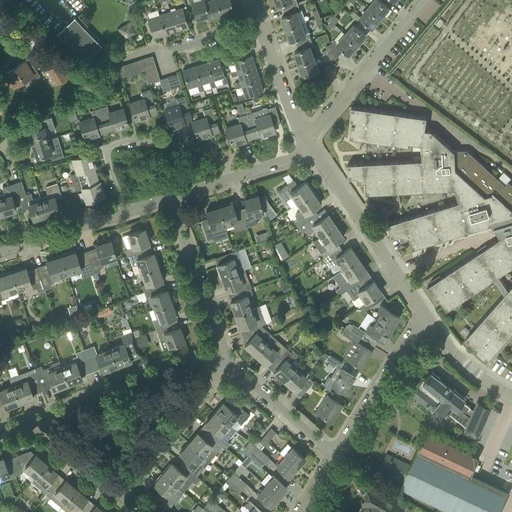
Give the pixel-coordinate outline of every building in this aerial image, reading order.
[(193,0),(188,0),(189,4),(191,4),(196,20),(208,17),(209,17),(203,0),(202,0),(194,3),(193,0)] [(201,0),(202,0),(203,0),(209,17),(208,17),(209,20),(210,19),(222,16),(216,0),(210,0),(207,1),(206,0),(201,0)] [(216,0),(222,16),(233,12),(229,0),(216,0)] [(275,0),(277,6),(282,4),(284,10),(298,5),(296,0),(275,0)] [(382,2),(378,0),(375,0),(369,8),(380,18),(389,8),(382,2)] [(282,17),(286,29),(301,23),(301,24),(306,22),(302,10),(300,11),(298,5),(284,10),(286,15),(282,17)] [(182,7),(170,11),(176,30),(188,26),(182,7)] [(380,18),(369,8),(361,18),(372,27),(380,18)] [(165,34),(176,30),(170,11),(159,15),(165,34)] [(159,15),(147,18),(150,28),(153,37),(165,34),(159,15)] [(330,22),(334,25),(339,20),(335,16),(330,22)] [(102,46),(74,17),(67,23),(65,21),(54,31),(84,63),(102,46)] [(131,21),(118,27),(124,39),(137,33),(131,21)] [(311,39),(309,33),(310,33),(306,22),(301,24),(301,23),(286,29),(290,41),(295,39),(297,44),(311,39)] [(330,31),(334,25),(330,22),(326,27),(330,31)] [(346,35),(358,45),(366,35),(354,25),(346,35)] [(331,45),(333,52),(335,59),(336,59),(344,50),(349,54),(358,45),(346,35),(343,32),(335,41),(334,41),(331,45)] [(313,46),(311,39),(297,44),(299,50),(295,52),(299,64),(314,58),(310,47),(313,46)] [(323,55),(328,53),(333,52),(331,45),(325,46),(327,50),(322,52),(323,55)] [(152,55),(140,59),(141,65),(154,61),(152,55)] [(255,67),(251,55),(233,60),(236,70),(230,72),(231,76),(238,74),(237,73),(255,67)] [(318,70),(314,58),(299,64),(303,76),(318,70)] [(140,59),(134,61),(138,73),(143,71),(141,65),(140,59)] [(225,76),(224,76),(218,59),(206,63),(212,80),(213,80),(221,77),(223,84),(227,82),(225,76)] [(27,62),(25,63),(24,61),(6,73),(9,78),(7,79),(10,85),(13,83),(14,85),(21,80),(24,84),(28,81),(29,82),(39,75),(32,64),(29,66),(27,62)] [(138,73),(134,61),(129,63),(132,75),(138,73)] [(154,61),(141,65),(143,71),(156,67),(154,61)] [(69,76),(66,70),(64,72),(59,63),(47,71),(56,85),(68,78),(67,77),(69,76)] [(123,65),(126,77),(132,75),(129,63),(123,65)] [(212,80),(206,63),(194,66),(200,84),(201,83),(209,81),(211,87),(215,86),(213,80),(212,80)] [(331,64),(324,67),(330,77),(337,73),(331,64)] [(123,65),(117,67),(120,79),(126,77),(123,65)] [(200,84),(194,66),(182,70),(188,87),(197,85),(199,91),(203,90),(201,83),(200,84)] [(117,67),(111,68),(114,81),(120,79),(117,67)] [(157,73),(156,67),(143,71),(145,77),(157,73)] [(258,79),(255,67),(237,73),(238,74),(240,81),(234,83),(235,88),(242,86),(241,84),(258,79)] [(114,81),(111,68),(104,70),(108,83),(114,81)] [(147,83),(159,79),(157,73),(145,77),(147,83)] [(177,74),(171,76),(174,88),(181,86),(177,74)] [(171,76),(165,77),(169,89),(174,88),(171,76)] [(169,89),(165,77),(159,79),(163,91),(169,89)] [(262,91),(258,79),(241,84),(242,86),(244,93),(237,95),(239,100),(245,98),(245,96),(262,91)] [(143,98),(129,103),(135,121),(149,116),(148,115),(156,112),(149,89),(141,92),(143,98)] [(184,96),(175,98),(178,106),(165,110),(167,118),(170,127),(184,123),(183,122),(191,119),(184,96)] [(241,102),(236,104),(239,114),(245,113),(241,102)] [(107,105),(99,108),(106,131),(113,129),(114,130),(128,126),(122,108),(109,112),(107,105)] [(275,106),(266,108),(268,114),(256,118),(253,111),(245,114),(253,137),(260,135),(261,136),(274,132),(272,125),(280,122),(275,106)] [(366,193),(455,189),(461,189),(465,202),(461,203),(460,202),(388,224),(388,223),(387,224),(391,237),(400,235),(402,239),(409,237),(413,248),(491,224),(494,228),(493,229),(494,229),(498,234),(497,234),(497,235),(498,234),(501,238),(428,286),(427,286),(437,302),(439,300),(446,311),(511,266),(511,184),(508,181),(505,185),(467,150),(454,150),(432,130),(425,129),(427,117),(426,117),(426,118),(352,107),(353,107),(352,106),(349,121),(356,122),(356,124),(352,124),(350,137),(408,146),(409,143),(421,144),(422,160),(348,164),(348,163),(347,164),(348,178),(357,177),(358,182),(366,182),(366,193)] [(205,117),(191,121),(197,139),(211,134),(211,133),(218,131),(211,107),(203,110),(205,117)] [(98,134),(106,131),(99,108),(91,111),(93,118),(79,122),(85,139),(99,135),(98,134)] [(240,123),(235,125),(226,128),(231,145),(245,141),(245,140),(253,137),(245,114),(237,116),(240,123)] [(28,131),(32,144),(50,138),(48,131),(54,129),(51,116),(37,121),(39,127),(28,131)] [(51,138),(50,138),(32,144),(36,157),(47,153),(49,160),(63,155),(59,143),(57,136),(51,138)] [(68,184),(73,183),(96,175),(93,167),(95,167),(90,153),(73,159),(77,172),(70,174),(71,176),(66,178),(68,184)] [(98,183),(96,175),(73,183),(75,190),(82,188),(86,202),(104,196),(99,182),(98,183)] [(294,180),(278,191),(285,201),(288,199),(292,206),(297,203),(313,192),(305,181),(298,186),(294,180)] [(33,199),(30,192),(25,194),(21,181),(15,183),(19,196),(18,197),(22,209),(29,207),(33,219),(46,215),(40,197),(33,199)] [(12,199),(18,197),(19,196),(15,183),(2,187),(4,193),(0,194),(0,204),(3,214),(16,210),(12,199)] [(55,200),(62,197),(57,183),(45,187),(47,194),(40,197),(46,215),(58,211),(55,200)] [(315,215),(311,209),(320,203),(313,192),(297,203),(302,210),(295,215),(298,219),(295,221),(299,227),(315,215)] [(247,209),(241,211),(246,226),(256,223),(254,215),(262,212),(260,204),(257,194),(244,198),(247,209)] [(235,230),(246,226),(241,211),(235,213),(231,202),(218,207),(224,225),(232,222),(235,230)] [(269,204),(263,209),(267,221),(276,214),(269,204)] [(219,235),(216,227),(224,225),(218,207),(206,211),(208,218),(201,221),(207,239),(219,235)] [(320,235),(335,225),(328,214),(319,220),(315,215),(299,227),(302,232),(305,230),(308,233),(315,228),(320,235)] [(334,242),(343,236),(335,225),(320,235),(313,240),(318,247),(324,257),(338,248),(334,242)] [(149,248),(147,242),(149,242),(144,228),(128,234),(132,247),(125,250),(127,256),(128,256),(135,253),(149,248)] [(97,249),(87,253),(93,273),(100,271),(99,267),(103,266),(102,262),(116,257),(113,249),(110,239),(95,244),(97,249)] [(281,259),(289,255),(281,240),(274,244),(281,259)] [(358,258),(350,247),(341,253),(338,248),(324,257),(327,261),(325,262),(328,266),(330,265),(330,266),(337,261),(342,269),(358,258)] [(151,253),(149,248),(135,253),(128,256),(135,274),(141,272),(158,266),(153,252),(151,253)] [(216,265),(221,277),(244,269),(237,250),(215,258),(217,264),(216,265)] [(82,277),(93,273),(87,253),(76,256),(75,251),(60,256),(66,273),(80,269),(82,277)] [(48,266),(37,269),(44,289),(51,287),(49,283),(53,282),(52,278),(66,273),(60,256),(46,260),(48,266)] [(366,269),(358,258),(342,269),(332,276),(340,287),(335,290),(339,295),(347,290),(360,280),(357,275),(366,269)] [(162,279),(158,266),(141,272),(146,284),(141,285),(144,292),(149,290),(162,285),(160,279),(162,279)] [(38,292),(44,289),(37,269),(27,272),(25,267),(11,272),(17,289),(30,285),(32,289),(36,288),(38,292)] [(228,290),(230,296),(250,288),(251,288),(244,269),(221,277),(226,290),(228,290)] [(0,303),(1,303),(0,299),(4,298),(2,294),(17,289),(11,272),(0,275),(0,303)] [(365,302),(369,299),(381,291),(373,280),(364,286),(360,280),(347,290),(353,299),(354,298),(359,305),(365,301),(365,302)] [(288,283),(281,287),(284,293),(291,289),(288,283)] [(171,303),(166,290),(164,290),(162,285),(149,290),(144,292),(146,298),(150,296),(155,309),(171,303)] [(475,347),(474,349),(487,361),(511,332),(511,286),(466,338),(465,338),(475,347)] [(252,294),(250,288),(230,296),(232,301),(230,301),(234,314),(251,309),(247,296),(252,294)] [(381,291),(369,299),(373,305),(385,297),(381,291)] [(176,316),(171,303),(155,309),(158,317),(152,319),(156,329),(176,322),(174,317),(176,316)] [(377,319),(391,328),(398,316),(381,305),(377,311),(381,313),(377,319)] [(259,306),(251,309),(234,314),(239,328),(241,327),(243,332),(260,326),(265,324),(259,306)] [(97,310),(96,314),(100,317),(105,315),(103,308),(97,310)] [(383,340),(391,328),(377,319),(373,326),(369,324),(366,329),(383,340)] [(178,327),(176,322),(156,329),(160,341),(158,341),(161,350),(169,348),(168,346),(184,340),(180,327),(178,327)] [(365,333),(352,324),(348,330),(360,337),(361,338),(365,333)] [(244,345),(254,355),(268,340),(273,337),(260,326),(243,332),(246,342),(244,345)] [(371,351),(358,343),(357,342),(360,337),(348,330),(344,327),(341,333),(351,340),(342,355),(348,359),(361,367),(371,351)] [(138,329),(131,331),(133,337),(140,335),(138,329)] [(129,356),(139,352),(133,337),(131,331),(120,335),(123,343),(109,348),(116,366),(130,360),(129,356)] [(286,349),(273,337),(268,340),(254,355),(265,364),(266,363),(270,367),(286,349)] [(93,345),(82,350),(90,370),(100,366),(102,371),(116,366),(109,348),(96,353),(93,345)] [(273,372),(283,381),(295,368),(290,363),(296,357),(286,349),(270,367),(274,370),(273,372)] [(74,361),(61,366),(68,384),(82,379),(80,374),(90,370),(82,350),(76,352),(77,356),(73,357),(74,361)] [(325,359),(328,355),(325,352),(323,355),(322,354),(317,359),(321,363),(325,359)] [(329,354),(328,355),(325,359),(337,366),(339,368),(342,363),(329,354)] [(40,366),(34,368),(41,388),(52,385),(54,390),(68,384),(61,366),(47,372),(45,368),(41,369),(40,366)] [(41,388),(34,368),(27,371),(28,374),(24,376),(26,380),(12,385),(19,403),(33,397),(31,392),(41,388)] [(306,377),(295,368),(283,381),(294,390),(306,377)] [(344,393),(354,377),(346,372),(342,369),(335,381),(329,377),(328,377),(327,378),(325,381),(325,382),(323,386),(329,390),(332,385),(344,393)] [(464,432),(467,434),(477,438),(485,418),(472,413),(455,400),(459,395),(430,373),(426,378),(424,377),(423,379),(416,373),(404,388),(432,410),(433,408),(434,409),(435,407),(444,414),(446,412),(466,427),(464,432)] [(308,377),(296,392),(300,396),(313,382),(308,377)] [(0,404),(3,403),(5,408),(19,403),(12,385),(0,389),(0,404)] [(43,395),(44,402),(52,400),(49,388),(41,390),(43,395)] [(341,405),(333,399),(326,395),(316,411),(331,421),(341,405)] [(214,412),(228,424),(234,418),(240,423),(248,414),(234,402),(234,403),(235,404),(231,409),(223,402),(214,412)] [(230,437),(223,431),(228,424),(214,412),(205,422),(214,429),(209,434),(222,445),(221,445),(225,449),(230,443),(227,441),(230,437)] [(270,428),(259,442),(264,446),(275,432),(270,428)] [(188,442),(202,455),(209,460),(221,445),(222,445),(209,434),(205,439),(197,432),(188,442)] [(468,477),(478,457),(471,453),(470,454),(425,434),(420,445),(408,469),(400,487),(399,488),(450,511),(498,511),(507,495),(468,477)] [(255,446),(259,441),(254,437),(251,442),(255,446)] [(188,460),(183,465),(196,475),(203,467),(196,462),(202,455),(188,442),(179,453),(188,460)] [(251,450),(265,462),(269,458),(256,445),(251,450)] [(288,451),(284,456),(297,467),(305,458),(291,446),(287,450),(288,451)] [(261,467),(265,462),(251,450),(247,455),(261,467)] [(24,467),(35,476),(46,463),(35,454),(34,455),(30,452),(15,458),(20,472),(24,467)] [(288,477),(297,467),(284,456),(280,461),(278,460),(274,464),(288,477)] [(2,457),(0,458),(0,477),(8,474),(10,478),(15,477),(14,475),(20,472),(15,458),(4,462),(2,457)] [(377,476),(400,487),(408,469),(385,457),(380,468),(381,468),(377,476)] [(45,494),(60,477),(55,473),(57,472),(46,463),(35,476),(31,481),(45,494)] [(196,475),(183,465),(179,470),(171,463),(162,473),(177,486),(181,489),(187,483),(188,484),(192,480),(195,483),(199,478),(196,475)] [(233,472),(229,477),(243,489),(247,484),(233,472)] [(172,492),(177,486),(162,473),(153,483),(160,489),(155,494),(170,506),(177,497),(172,492)] [(286,488),(278,481),(272,475),(268,479),(269,481),(265,485),(278,497),(286,488)] [(60,477),(45,494),(60,507),(76,488),(65,479),(64,481),(60,477)] [(238,493),(243,489),(229,477),(225,481),(238,493)] [(270,506),(278,497),(265,485),(261,490),(259,489),(255,493),(270,506)] [(367,505),(363,511),(400,511),(403,507),(370,487),(361,502),(367,505)] [(76,488),(60,507),(66,511),(81,511),(90,502),(86,499),(87,497),(76,488)] [(211,498),(207,502),(216,511),(223,511),(224,510),(211,498)] [(250,510),(248,511),(261,511),(253,505),(249,501),(245,505),(250,510)] [(94,506),(90,502),(81,511),(104,511),(96,504),(94,506)] [(216,511),(207,502),(202,508),(206,511),(216,511)]
